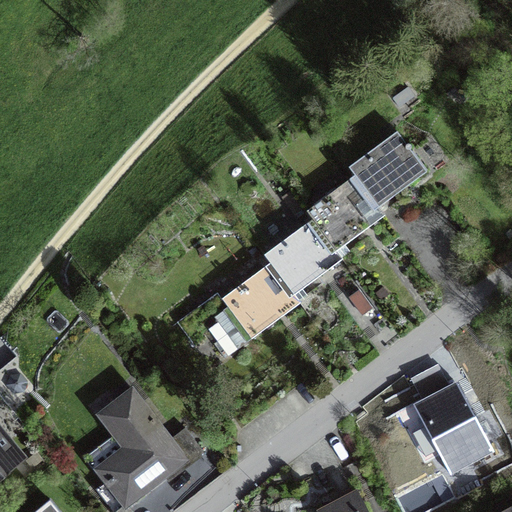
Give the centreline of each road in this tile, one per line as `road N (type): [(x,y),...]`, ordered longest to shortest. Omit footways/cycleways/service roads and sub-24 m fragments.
road 1 (track): [(0,316),(191,85),(289,0)]
road 2 (residential): [(195,511),(511,276)]
